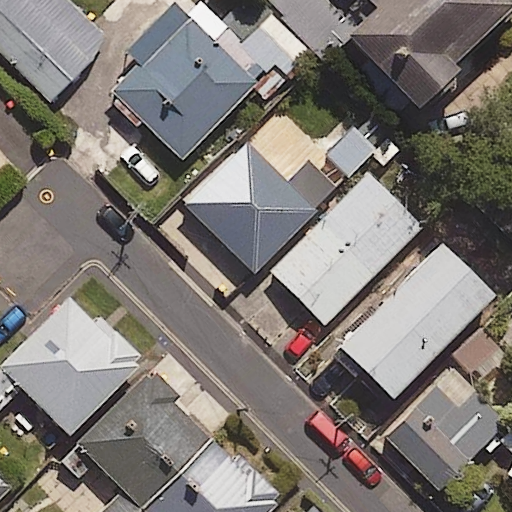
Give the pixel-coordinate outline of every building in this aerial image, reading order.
[(106,37),(66,0),(0,0),(0,53),(48,98),(106,37)] [(250,0),(224,26),(201,2),(112,89),(176,155),(264,69),(276,82),(306,53),(253,0),(250,0)] [(500,0),(363,0),(339,26),(411,94),(500,0)] [(284,180),(242,140),(182,202),(250,268),(336,179),(310,154),(284,180)] [(418,223),(365,170),(268,267),(321,320),(418,223)] [(490,287),(437,235),(336,340),(389,391),(490,287)] [(135,358),(68,291),(0,358),(0,402),(19,383),(65,429),(135,358)] [(503,353),(482,331),(455,357),(475,379),(503,353)] [(128,511),(205,431),(169,397),(179,387),(150,359),(56,457),(75,476),(91,458),(122,487),(97,511),(128,511)] [(501,421),(450,366),(383,430),(434,484),(501,421)] [(511,423),(498,437),(511,450),(511,463),(506,470),(511,476),(511,423)] [(205,431),(128,511),(256,511),(273,495),(205,431)] [(0,492),(9,483),(0,473),(0,492)]
